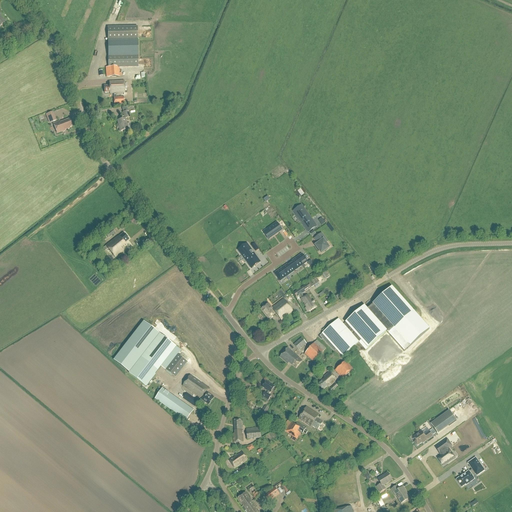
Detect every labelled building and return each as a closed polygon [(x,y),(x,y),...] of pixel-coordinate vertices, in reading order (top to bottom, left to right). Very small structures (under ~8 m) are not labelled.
[(109,67),(105,68),(106,78),(122,76),(122,73),(120,73),(119,68),(139,68),(138,28),(108,28),(109,67)] [(128,82),(140,83),(140,74),(128,73),(128,82)] [(110,94),(113,94),(114,105),(124,105),(124,98),(116,98),(116,94),(125,93),(125,81),(110,82),(110,86),(105,86),(105,93),(110,93),(110,94)] [(123,112),(125,119),(118,120),(120,131),(130,129),(131,128),(130,124),(129,124),(127,124),(126,119),(131,117),(129,111),(123,112)] [(70,128),(73,127),(70,119),(61,123),(60,122),(54,124),(58,134),(66,131),(65,130),(71,128),(70,128)] [(300,212),(296,215),(307,230),(311,227),(315,224),(304,209),(300,212)] [(268,232),(265,235),(268,240),(279,232),(279,231),(281,229),(277,223),(267,230),(268,232)] [(101,238),(104,242),(115,234),(111,229),(101,238)] [(129,240),(124,234),(119,238),(118,237),(106,246),(108,249),(115,258),(128,248),(124,244),(129,240)] [(322,244),(318,246),(318,247),(317,248),(316,248),(322,256),(329,250),(326,246),(328,244),(322,236),(319,239),(322,244)] [(265,256),(278,246),(274,240),(261,251),(265,256)] [(244,250),(241,252),(243,256),(243,257),(251,269),(256,266),(260,263),(253,253),(253,254),(249,249),(248,247),(245,249),(244,249),(244,250)] [(296,258),(301,265),(306,262),(300,254),(296,258)] [(289,265),(294,270),(296,269),(301,265),(296,258),(291,261),(292,263),(289,265)] [(291,272),(294,270),(289,265),(287,266),(286,265),(281,268),(286,276),(291,272)] [(282,279),(286,276),(281,268),(276,272),(281,279),(282,279)] [(317,278),(309,284),(312,288),(320,283),(317,278)] [(264,292),(274,284),(271,280),(261,288),(264,292)] [(308,312),(316,307),(314,303),(313,304),(307,295),(304,298),(302,295),(312,288),(309,284),(294,294),(297,298),(300,296),(301,299),(306,308),(305,309),(308,312)] [(281,296),(273,285),(268,289),(269,291),(266,293),(274,302),(281,296)] [(338,320),(322,334),(337,350),(343,357),(346,355),(354,347),(359,343),(366,351),(369,348),(371,350),(372,350),(387,367),(407,349),(427,331),(430,328),(418,315),(415,311),(398,293),(392,287),(368,310),(365,306),(352,318),(346,323),(344,326),(338,320)] [(272,308),(269,304),(261,310),(268,319),(276,313),(281,320),(293,311),(284,299),(272,308)] [(130,374),(160,335),(144,323),(114,362),(130,374)] [(160,335),(130,374),(146,387),(161,368),(177,348),(160,335)] [(302,339),(294,345),(299,351),(306,345),(302,339)] [(305,355),(314,363),(326,349),(317,341),(305,355)] [(177,348),(161,368),(166,373),(179,356),(182,352),(177,348)] [(296,369),(302,362),(299,359),(298,358),(287,348),(279,357),(288,364),(289,363),(296,369)] [(188,364),(179,356),(166,373),(176,380),(188,364)] [(345,362),(335,371),(343,379),(353,370),(345,362)] [(328,388),(337,381),(329,372),(324,377),(324,378),(317,384),(323,390),(327,387),(328,388)] [(200,402),(205,406),(206,403),(209,406),(215,398),(207,393),(210,389),(191,376),(183,387),(192,392),(202,399),(200,402)] [(271,392),(275,386),(267,381),(263,387),(271,392)] [(338,387),(336,384),(330,389),(332,392),(338,387)] [(155,400),(168,409),(186,421),(194,411),(175,398),(163,389),(155,400)] [(263,396),(269,400),(271,396),(266,392),(263,396)] [(250,393),(247,397),(259,407),(262,403),(250,393)] [(194,407),(198,402),(187,394),(184,400),(194,407)] [(269,409),(265,406),(259,416),(263,418),(269,409)] [(318,430),(323,423),(317,419),(319,415),(307,407),(299,419),(311,427),(312,426),(318,430)] [(438,435),(457,421),(449,411),(431,424),(438,435)] [(295,442),(301,434),(297,431),(298,430),(303,434),(304,433),(306,434),(308,432),(305,430),(306,429),(297,422),(295,425),(288,420),(282,430),(289,434),(287,436),(295,442)] [(243,425),(244,425),(244,421),(235,421),(235,433),(234,433),(234,443),(243,443),(243,425)] [(246,430),(247,440),(262,438),(260,428),(246,430)] [(418,434),(414,437),(416,441),(414,442),(417,446),(423,441),(424,442),(433,436),(436,434),(433,430),(430,432),(429,431),(427,428),(421,432),(421,431),(418,434)] [(447,440),(435,448),(440,454),(442,456),(437,459),(443,466),(444,465),(447,463),(447,464),(453,459),(455,458),(451,453),(449,450),(449,451),(448,449),(451,446),(447,440)] [(235,468),(248,459),(242,452),(229,461),(235,468)] [(469,472),(456,480),(461,488),(465,485),(466,486),(475,480),(472,477),(475,475),(477,477),(485,471),(476,458),(468,464),(472,470),(469,472)] [(383,486),(392,480),(388,473),(378,479),(381,484),(377,486),(380,492),(385,489),(383,486)] [(401,503),(409,498),(406,494),(407,493),(403,486),(399,489),(397,486),(391,489),(395,496),(396,495),(401,503)] [(274,488),(264,495),(269,503),(279,495),(274,488)] [(243,507),(252,501),(250,498),(249,498),(245,493),(238,498),(243,506),(242,507),(243,507)] [(259,511),(252,501),(243,507),(245,511),(259,511)]
